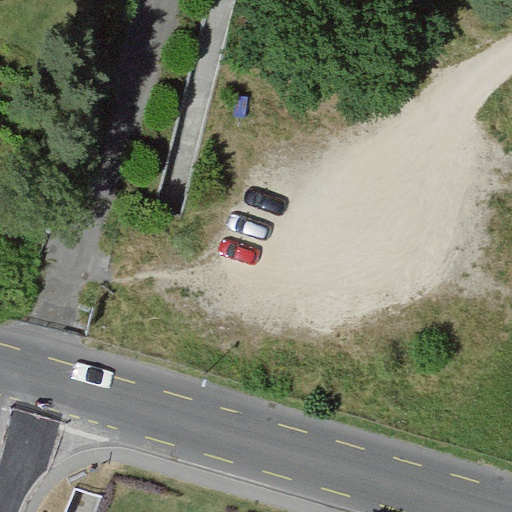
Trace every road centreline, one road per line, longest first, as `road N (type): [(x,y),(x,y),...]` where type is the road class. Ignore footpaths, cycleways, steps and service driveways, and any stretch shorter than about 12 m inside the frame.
road 1 (primary): [(478,511),(23,384)]
road 2 (unclassified): [(23,384),(54,324),(163,0)]
